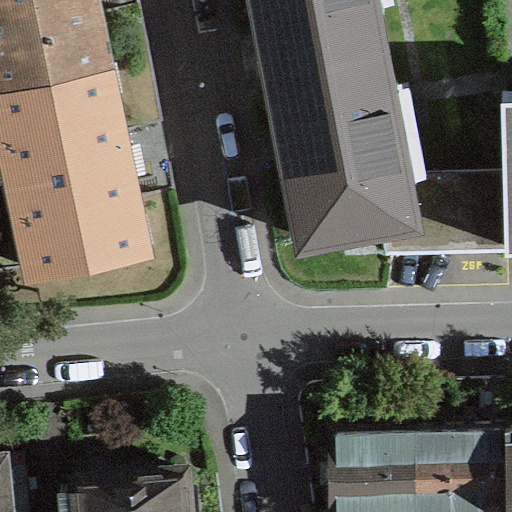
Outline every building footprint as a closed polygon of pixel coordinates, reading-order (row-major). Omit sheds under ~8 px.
[(0,0),(0,79),(105,57),(93,0),(0,0)] [(258,0),(270,62),(379,41),(371,0),(360,3),(359,0),(258,0)] [(303,232),(386,216),(412,211),(404,171),(403,169),(392,171),(375,85),(387,83),(379,41),(270,62),(284,135),(303,232)] [(0,79),(0,95),(35,265),(143,242),(127,164),(133,162),(129,146),(127,133),(121,134),(105,57),(0,79)] [(412,211),(386,216),(391,241),(439,240),(508,239),(507,167),(407,170),(404,171),(412,211)] [(508,509),(507,419),(448,420),(416,421),(416,511),(508,509)] [(416,421),(329,423),(330,463),(330,511),(392,511),(416,511),(416,421)] [(0,511),(9,511),(3,449),(0,449),(0,511)] [(79,472),(74,472),(74,477),(75,477),(77,511),(188,511),(186,476),(187,476),(186,472),(185,472),(175,463),(174,462),(171,463),(171,464),(79,472)]
